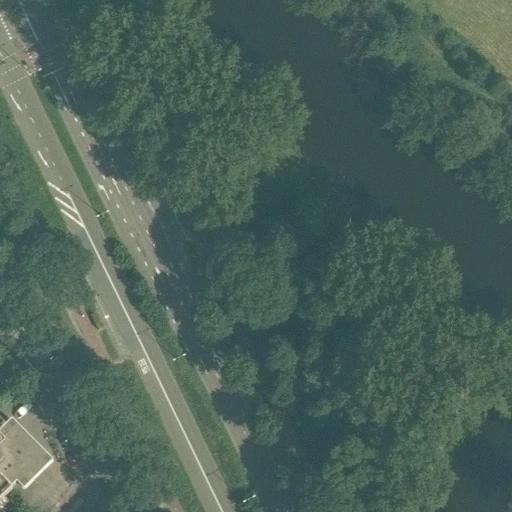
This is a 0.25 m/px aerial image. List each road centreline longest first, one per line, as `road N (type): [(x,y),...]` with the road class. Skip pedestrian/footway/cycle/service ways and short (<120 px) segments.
road 1 (secondary): [(280,511),(31,0)]
road 2 (secondary): [(0,59),(128,302),(223,511)]
road 3 (residential): [(67,511),(81,496),(82,469),(47,391),(0,343)]
